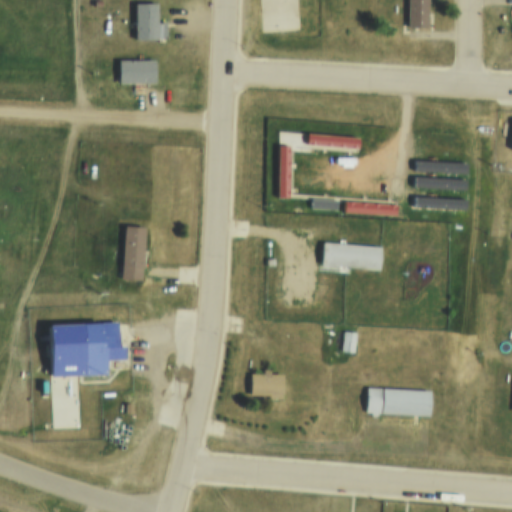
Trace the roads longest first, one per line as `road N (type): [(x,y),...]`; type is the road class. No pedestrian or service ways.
road 1 (residential): [(168,511),(214,324),(223,74)]
road 2 (residential): [(511,496),(179,471)]
road 3 (residential): [(511,85),(223,74)]
road 4 (residential): [(164,511),(0,456)]
road 5 (track): [(71,121),(75,0)]
